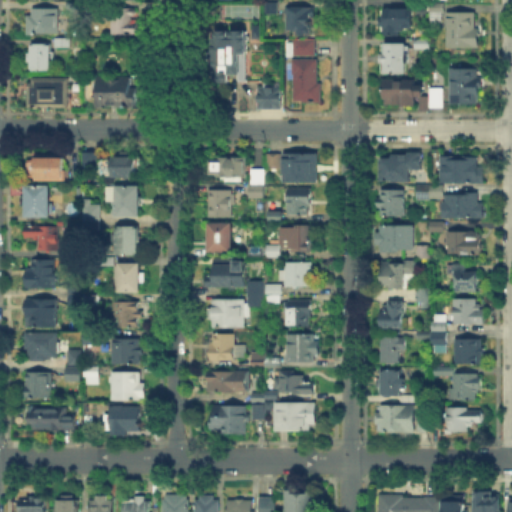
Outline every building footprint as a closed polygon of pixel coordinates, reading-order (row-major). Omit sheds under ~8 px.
[(268,14),(268,0),(281,0),(281,14),(268,14)] [(116,33),(116,9),(141,9),(141,33),(116,33)] [(316,10),(316,26),(311,26),(311,35),(292,35),(292,9),(316,10)] [(30,10),(61,10),(61,34),(30,34),(30,10)] [(403,36),(385,36),(385,10),(413,10),(413,27),(403,27),(403,36)] [(480,14),(480,48),(450,48),(450,14),(480,14)] [(253,38),(253,24),(266,24),(266,38),(253,38)] [(240,75),(231,75),(231,80),(218,80),(218,33),(249,33),(248,80),(240,80),(240,75)] [(432,34),(432,49),(421,49),(421,34),(432,34)] [(58,49),(58,39),(72,39),(72,49),(58,49)] [(294,55),(294,40),(317,41),(317,55),(294,55)] [(388,46),(411,46),(411,63),(418,63),(418,72),(388,72),(388,46)] [(32,61),(32,47),(55,47),(55,70),(34,70),(34,61),(32,61)] [(295,61),(320,61),(320,87),(324,87),(324,102),(295,102),(295,61)] [(453,70),(481,70),(481,104),(453,104),(453,70)] [(100,108),(100,77),(138,77),(138,108),(100,108)] [(419,107),(388,107),(388,83),(416,83),(416,91),(428,91),(428,95),(431,95),(431,77),(445,77),(445,109),(419,109),(419,107)] [(31,107),(31,82),(71,82),(70,107),(31,107)] [(282,88),(282,111),(261,111),(261,88),(282,88)] [(101,162),(101,169),(83,169),(83,152),(101,152),(101,162)] [(393,161),(393,152),(421,152),(421,170),(412,170),(412,181),(384,181),(384,161),(393,161)] [(269,169),(269,154),(319,154),(319,182),(284,182),(284,169),(269,169)] [(114,177),(101,177),(101,169),(101,162),(114,162),(114,155),(140,155),(139,177),(114,177)] [(213,178),(213,155),(247,155),(247,178),(213,178)] [(33,178),(33,157),(66,157),(66,178),(33,178)] [(441,183),(442,157),(484,157),(484,183),(441,183)] [(254,186),(254,170),(266,170),(266,186),(254,186)] [(418,197),(418,185),(444,185),(444,197),(418,197)] [(27,219),(27,186),(54,186),(54,219),(27,219)] [(117,218),(117,186),(143,187),(143,218),(117,218)] [(251,197),(251,186),(266,186),(266,197),(251,197)] [(311,190),(311,213),(291,213),(291,189),(311,190)] [(212,191),(234,192),(234,217),(212,216),(212,191)] [(379,196),(385,196),(385,192),(406,192),(406,215),(379,215),(379,196)] [(480,193),(480,203),(486,203),(486,215),(447,215),(447,193),(480,193)] [(270,219),(270,200),(284,200),(284,219),(270,219)] [(102,203),(102,232),(86,232),(86,203),(102,203)] [(432,231),(432,221),(446,221),(446,231),(432,231)] [(212,225),(234,225),(234,246),(241,246),(241,251),(212,251),(212,225)] [(41,242),(24,242),(24,226),(61,227),(61,249),(41,249),(41,242)] [(120,255),(120,226),(143,226),(143,255),(120,255)] [(286,250),(286,226),(315,226),(315,250),(286,250)] [(415,226),(415,251),(381,251),(381,226),(415,226)] [(448,255),(448,232),(481,233),(481,255),(448,255)] [(268,258),(268,244),(282,244),(281,258),(268,258)] [(251,257),(251,246),(262,246),(262,257),(251,257)] [(420,259),(420,247),(429,247),(429,259),(420,259)] [(35,268),(35,262),(57,262),(57,289),(28,289),(28,268),(35,268)] [(314,262),(314,287),(284,286),(284,262),(314,262)] [(408,286),(382,286),(382,262),(417,262),(417,278),(408,278),(408,286)] [(215,287),(215,263),(246,263),(246,287),(215,287)] [(145,265),(145,292),(118,292),(119,265),(145,265)] [(469,266),(469,272),(478,272),(478,290),(456,290),(456,276),(449,276),(449,266),(469,266)] [(252,308),(252,281),(265,281),(265,308),(252,308)] [(71,306),(71,283),(82,283),(82,306),(71,306)] [(270,305),(270,286),(282,286),(282,305),(270,305)] [(416,307),(416,289),(430,289),(430,307),(416,307)] [(213,327),(213,298),(248,298),(248,327),(213,327)] [(58,300),(58,327),(28,327),(28,300),(58,300)] [(478,300),(478,310),(484,310),(484,324),(457,324),(457,300),(478,300)] [(111,327),(111,302),(142,302),(142,328),(111,327)] [(291,302),(312,302),(312,327),(291,326),(291,302)] [(403,304),(403,327),(385,327),(385,304),(403,304)] [(434,352),(434,317),(448,317),(448,352),(434,352)] [(87,353),(87,333),(99,333),(99,353),(87,353)] [(27,359),(27,334),(61,334),(60,359),(27,359)] [(289,362),(289,335),(316,335),(316,362),(289,362)] [(238,337),(238,345),(248,345),(248,358),(212,358),(212,337),(238,337)] [(384,338),(404,338),(404,364),(384,364),(384,338)] [(457,362),(457,338),(483,338),(483,363),(457,362)] [(117,340),(143,340),(143,365),(117,365),(117,340)] [(71,364),(72,351),(83,351),(83,364),(71,364)] [(266,358),(266,366),(253,366),(253,355),(266,355),(266,358)] [(284,371),(266,371),(266,366),(266,358),(284,358),(284,371)] [(439,377),(439,365),(452,366),(452,377),(439,377)] [(66,382),(66,368),(80,368),(80,382),(66,382)] [(88,383),(88,369),(101,369),(101,383),(88,383)] [(282,395),(282,371),(314,371),(314,395),(282,395)] [(404,372),(404,395),(382,395),(382,372),(404,372)] [(29,373),(54,373),(54,399),(28,399),(29,373)] [(247,373),(247,392),(210,392),(211,373),(247,373)] [(113,374),(145,374),(145,400),(113,400),(113,374)] [(456,400),(451,400),(451,387),(456,387),(456,374),(484,374),(484,388),(478,388),(478,400),(456,400)] [(269,398),(269,390),(279,391),(279,398),(269,398)] [(253,400),(253,392),(266,392),(266,400),(253,400)] [(309,431),(276,431),(276,404),(319,404),(319,424),(309,424),(309,431)] [(266,408),(266,419),(256,419),(256,405),(266,405),(266,408)] [(108,414),(113,414),(113,406),(144,406),(144,430),(132,430),(132,436),(108,436),(108,414)] [(416,407),(416,433),(380,432),(381,406),(416,407)] [(214,407),(249,407),(249,436),(224,436),(224,432),(214,432),(214,407)] [(470,407),(470,412),(483,412),(483,422),(470,422),(470,433),(449,433),(449,407),(470,407)] [(33,408),(68,408),(67,415),(76,415),(76,430),(32,430),(33,408)] [(422,418),(430,418),(430,431),(422,431),(422,418)] [(317,494),(317,511),(287,511),(287,494),(317,494)] [(477,511),(478,495),(502,495),(501,511),(477,511)] [(190,511),(165,511),(165,497),(190,497),(190,511)] [(220,497),(220,511),(198,511),(198,497),(220,497)] [(383,511),(383,497),(467,497),(467,511),(383,511)] [(57,511),(58,498),(80,498),(80,511),(57,511)] [(92,511),(92,498),(116,498),(115,511),(92,511)] [(261,511),(261,498),(278,498),(278,511),(261,511)] [(46,499),(46,511),(21,511),(22,499),(46,499)] [(126,511),(126,500),(151,500),(151,511),(126,511)] [(255,511),(229,511),(229,500),(255,500),(255,511)]
